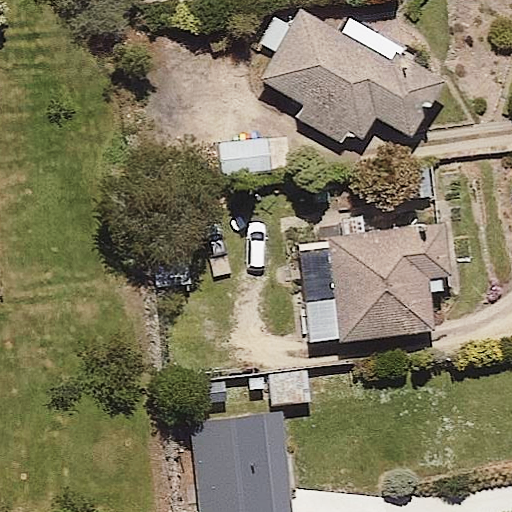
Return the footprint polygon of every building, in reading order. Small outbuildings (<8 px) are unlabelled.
[(421,51),(367,19),(352,44),(295,10),(249,87),(345,145),(366,111),(406,135),(440,77),(414,62),(421,51)] [(300,136),(219,140),(221,187),(303,183),(300,136)] [(446,270),(442,214),(392,217),(391,204),(312,209),(314,236),(289,238),(295,334),(425,325),(422,271),(446,270)] [(260,388),(261,402),(311,400),(311,391),(359,390),(358,357),(244,360),(244,389),(260,388)] [(217,511),(216,445),(182,446),(183,511),(217,511)]
